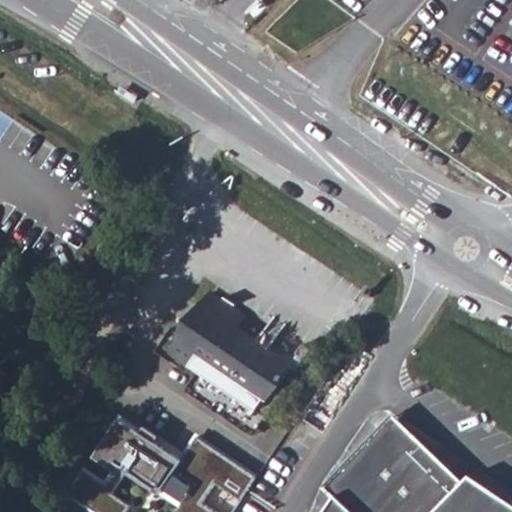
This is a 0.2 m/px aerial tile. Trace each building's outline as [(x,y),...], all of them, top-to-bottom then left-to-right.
[(116,94),(131,103),(134,99),(136,95),(121,86),(116,94)] [(199,311),(160,371),(177,382),(184,371),(192,376),(255,418),(274,388),(224,355),(236,336),(199,311)] [(255,418),(192,376),(180,395),(247,441),(260,421),(255,418)] [(381,412),(391,422),(399,413),(390,404),(381,412)] [(331,488),(316,511),(511,511),(511,494),(466,465),(459,473),(399,413),(391,422),(381,412),(319,477),(331,488)] [(231,511),(250,483),(190,441),(174,464),(114,421),(87,459),(108,474),(99,488),(78,473),(62,496),(84,511),(231,511)]
